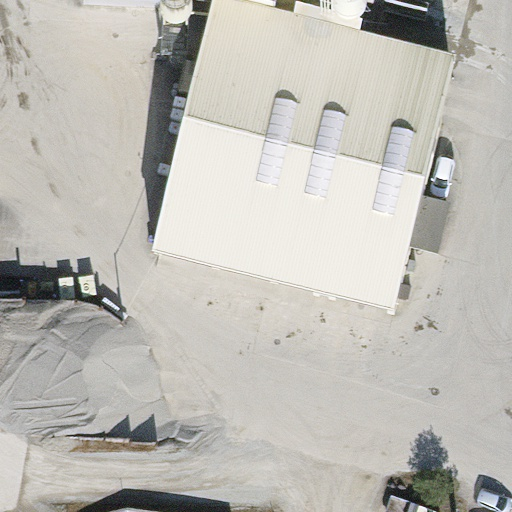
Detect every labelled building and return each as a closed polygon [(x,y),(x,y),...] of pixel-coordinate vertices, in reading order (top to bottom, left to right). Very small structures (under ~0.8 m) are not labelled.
[(206,0),(206,2),(219,6),(277,20),(282,0),(206,0)] [(301,21),(305,0),(282,0),(277,20),(219,6),(217,15),(359,50),(362,36),(301,21)] [(305,0),(301,21),(362,36),(371,0),(305,0)] [(165,58),(191,59),(192,9),(166,8),(165,58)] [(215,14),(156,254),(316,293),(315,296),(397,316),(416,238),(442,244),(450,211),(424,204),(444,122),(442,122),(454,73),(359,50),(217,15),(215,14)]
